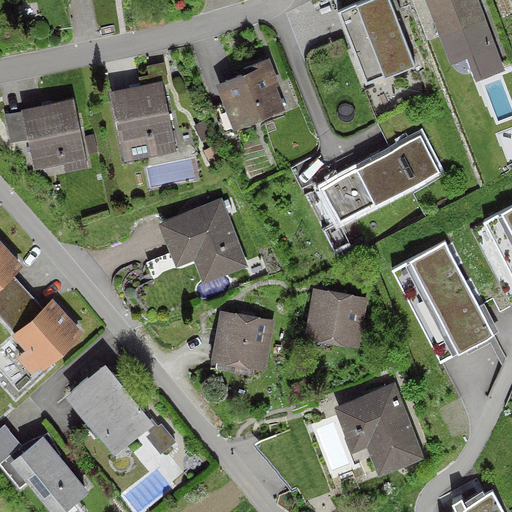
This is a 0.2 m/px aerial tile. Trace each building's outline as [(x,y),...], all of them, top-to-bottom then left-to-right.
[(391,6),(388,0),(361,0),(335,10),(346,37),(355,62),(374,54),(383,76),(413,64),(393,11),(391,6)] [(427,0),(443,40),(451,60),(490,45),(481,21),(481,20),(472,0),(427,0)] [(244,73),(223,81),(231,100),(211,107),(221,134),(241,126),(240,123),(279,109),(268,80),(272,78),(264,60),(242,68),(244,73)] [(110,93),(120,144),(151,138),(154,151),(173,147),(159,83),(140,87),(110,93)] [(32,162),(62,156),(65,170),(84,166),(71,101),(40,107),(4,114),(9,143),(28,140),(32,162)] [(437,171),(419,134),(388,149),(319,185),(338,222),(437,171)] [(241,263),(217,202),(162,224),(173,251),(173,253),(191,246),(204,278),(241,263)] [(511,203),(481,220),(492,241),(510,232),(511,235),(511,203)] [(442,240),(389,268),(400,289),(418,280),(445,331),(427,341),(438,361),(491,333),(442,240)] [(0,247),(0,279),(16,265),(0,247)] [(317,294),(310,331),(352,339),(359,302),(327,296),(317,294)] [(49,302),(14,334),(41,363),(76,331),(49,302)] [(224,316),(220,334),(217,354),(240,358),(258,361),(265,323),(224,316)] [(212,353),(209,368),(237,373),(240,358),(217,354),(212,353)] [(86,377),(68,391),(115,448),(148,421),(128,396),(129,388),(104,368),(98,368),(95,373),(95,378),(97,380),(92,385),(86,377)] [(418,455),(391,385),(336,406),(347,434),(362,428),(378,471),(418,455)] [(22,451),(18,446),(0,459),(0,466),(17,488),(28,479),(55,511),(83,511),(72,499),(83,490),(40,437),(22,451)] [(455,508),(446,511),(501,511),(490,490),(464,504),(459,495),(450,499),(455,508)]
